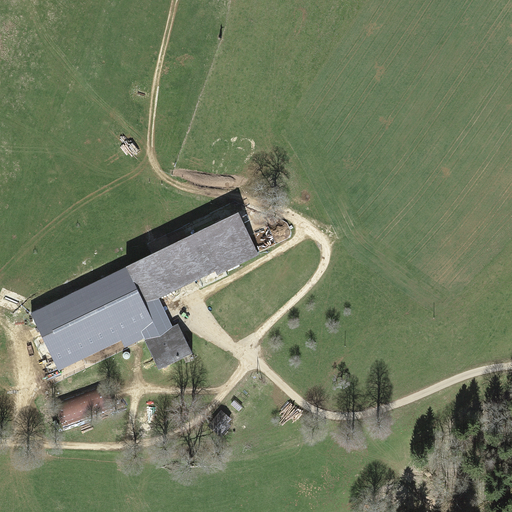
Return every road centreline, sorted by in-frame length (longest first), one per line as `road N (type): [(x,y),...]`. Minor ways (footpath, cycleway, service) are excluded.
road 1 (track): [(175,0),(147,139),(157,167),(187,189),(310,231),(325,251),(316,276),(248,354)]
road 2 (track): [(187,310),(294,396),(334,416),(364,415),(466,374),(511,366)]
road 3 (track): [(0,443),(261,455),(350,417)]
road 4 (track): [(129,452),(140,391),(225,389),(248,354)]
